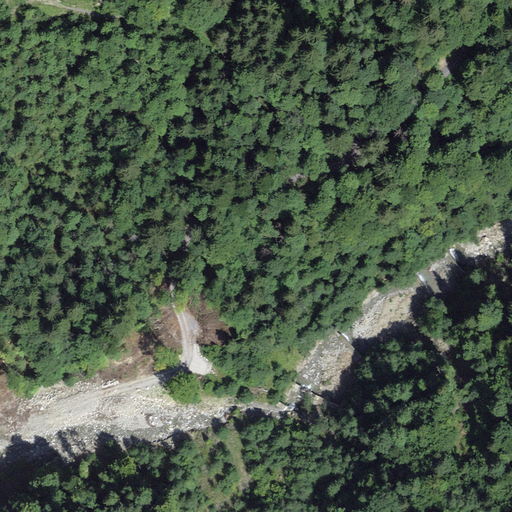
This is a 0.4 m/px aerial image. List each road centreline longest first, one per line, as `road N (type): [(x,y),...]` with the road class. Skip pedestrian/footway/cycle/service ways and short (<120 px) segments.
road 1 (track): [(0,26),(42,8),(200,35),(299,135),(356,155)]
road 2 (track): [(201,358),(158,292),(193,214),(356,155)]
road 3 (track): [(489,0),(457,67),(356,155)]
